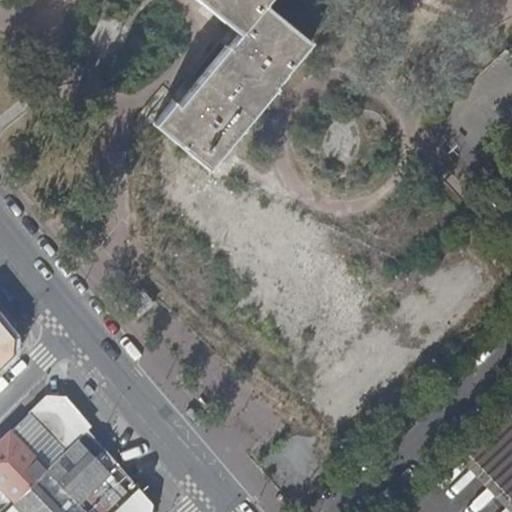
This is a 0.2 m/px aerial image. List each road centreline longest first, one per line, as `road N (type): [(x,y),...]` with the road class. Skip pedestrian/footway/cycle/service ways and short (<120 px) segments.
road 1 (residential): [(342,511),(511,352)]
road 2 (secondary): [(211,493),(74,331)]
